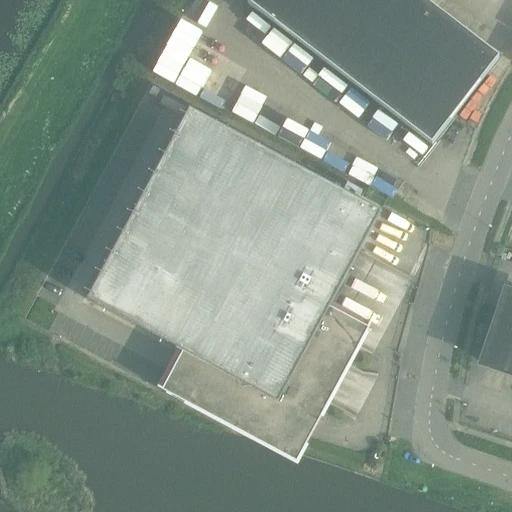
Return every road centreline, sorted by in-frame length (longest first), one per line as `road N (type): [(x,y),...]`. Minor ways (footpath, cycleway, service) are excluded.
road 1 (unknown): [(195,64),(69,286),(76,311),(101,334),(294,433)]
road 2 (unclassified): [(511,478),(446,456),(428,425),(453,298),(511,135)]
road 3 (unknown): [(195,64),(476,222),(511,233)]
